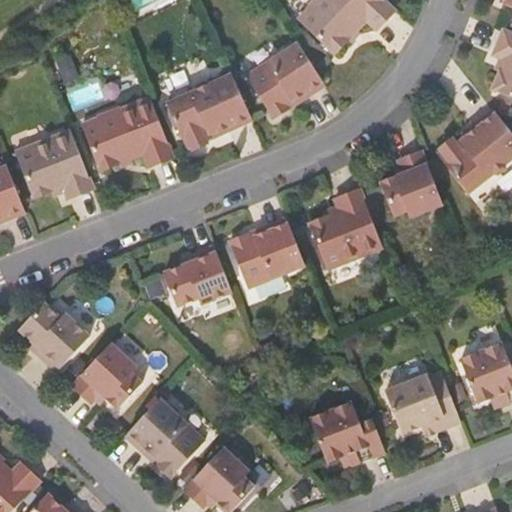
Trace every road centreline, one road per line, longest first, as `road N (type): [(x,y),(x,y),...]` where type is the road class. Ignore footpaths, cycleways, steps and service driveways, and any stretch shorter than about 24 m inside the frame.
road 1 (residential): [(0,279),(339,129),(416,60),(434,0)]
road 2 (residential): [(151,511),(0,369)]
road 3 (residential): [(511,443),(335,511)]
